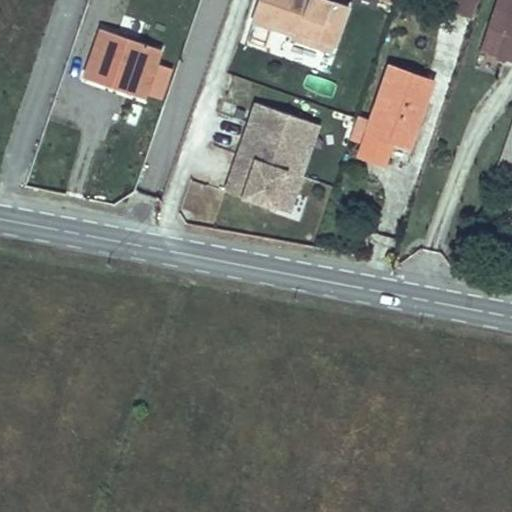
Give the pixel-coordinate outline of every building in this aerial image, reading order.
[(256,0),(249,22),(268,28),(270,23),(331,43),(343,7),(322,0),(256,0)] [(447,0),(445,8),(466,15),(471,0),(447,0)] [(511,0),(496,0),(486,33),(478,54),(509,64),(511,55),(511,41),(509,41),(511,33),(511,0)] [(270,23),(268,28),(287,35),(287,38),(328,51),(331,43),(270,23)] [(142,97),(144,91),(155,95),(156,95),(160,96),(169,69),(154,63),(158,51),(100,30),(83,76),(100,83),(102,78),(127,87),(126,91),(142,97)] [(365,132),(390,140),(393,131),(410,137),(429,81),(387,67),(369,120),(365,132)] [(98,89),(123,98),(126,91),(127,87),(102,78),(100,83),(98,89)] [(308,144),(298,140),(305,121),(252,103),(222,188),(285,210),(308,144)] [(212,109),(220,127),(233,122),(224,104),(212,109)] [(352,137),(362,140),(365,132),(369,120),(359,116),(352,137)] [(308,144),(315,125),(305,121),(298,140),(308,144)] [(393,131),(390,140),(395,142),(407,146),(410,137),(393,131)] [(390,140),(365,132),(362,140),(357,156),(387,166),(395,142),(390,140)]
